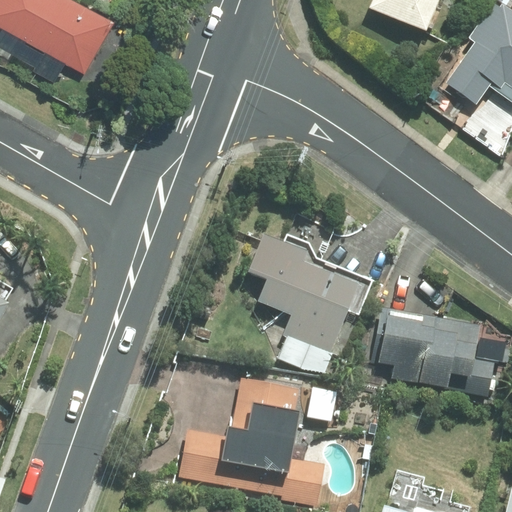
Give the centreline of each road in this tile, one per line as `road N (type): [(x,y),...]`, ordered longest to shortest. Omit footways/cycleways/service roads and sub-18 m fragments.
road 1 (tertiary): [(216,64),(333,123),(511,257)]
road 2 (secondary): [(48,511),(149,228)]
road 3 (secondary): [(149,228),(216,64)]
road 4 (residential): [(0,141),(149,228)]
